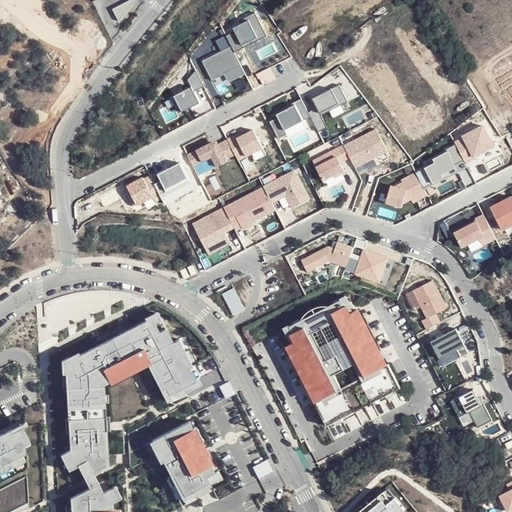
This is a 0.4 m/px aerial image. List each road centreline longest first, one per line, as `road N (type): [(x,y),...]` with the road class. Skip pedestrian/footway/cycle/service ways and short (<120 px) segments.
road 1 (residential): [(62,191),(338,61),(366,38),(364,25)]
road 2 (residential): [(180,296),(217,330),(314,511)]
road 3 (residential): [(180,296),(322,220),(346,219),(407,239)]
road 4 (residential): [(62,191),(60,149),(69,123),(163,0)]
road 5 (residential): [(407,239),(454,265),(489,333),(511,405)]
road 6 (residential): [(407,239),(430,214),(511,174)]
